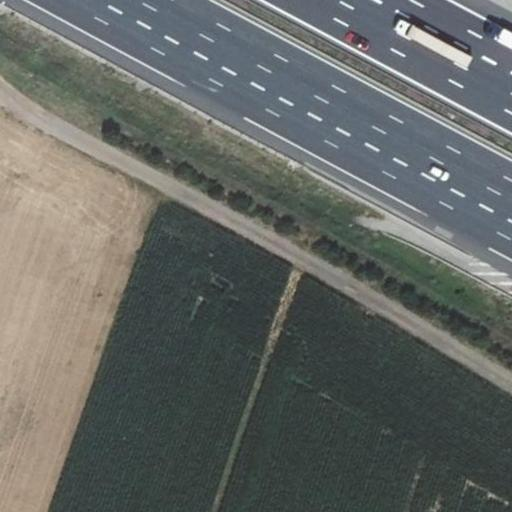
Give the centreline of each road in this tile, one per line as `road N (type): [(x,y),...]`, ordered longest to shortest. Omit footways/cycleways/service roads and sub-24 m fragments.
road 1 (track): [(511,381),(0,92)]
road 2 (motorway): [(118,0),(511,208)]
road 3 (motorway): [(511,84),(353,0)]
